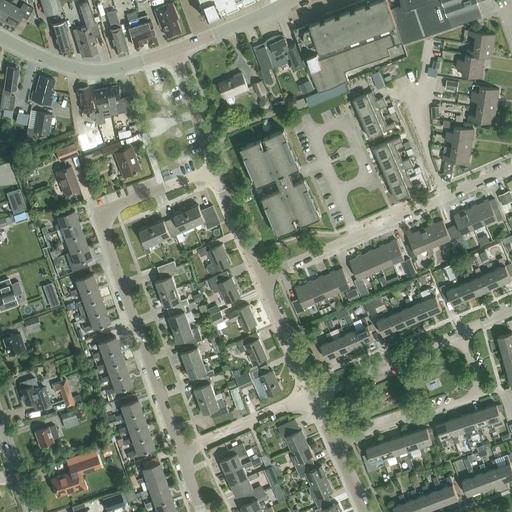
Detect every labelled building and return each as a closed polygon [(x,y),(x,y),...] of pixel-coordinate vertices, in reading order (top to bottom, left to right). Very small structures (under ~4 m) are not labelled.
[(0,0),(0,18),(2,20),(11,4),(4,0),(0,0)] [(40,0),(45,15),(63,10),(59,0),(40,0)] [(100,35),(100,34),(96,23),(95,23),(88,0),(77,4),(84,26),(73,30),(81,57),(98,52),(95,42),(97,42),(95,37),(100,35)] [(176,0),(185,27),(200,22),(192,0),(176,0)] [(199,0),(207,20),(248,0),(199,0)] [(295,33),(319,92),(348,80),(345,71),(390,55),(388,48),(403,42),(402,38),(391,8),(388,0),(374,0),(319,20),(320,24),(295,33)] [(391,8),(402,38),(409,35),(411,40),(482,16),(477,1),(480,0),(402,0),(403,1),(403,3),(403,4),(391,8)] [(20,9),(11,4),(2,20),(15,27),(22,16),(27,19),(33,8),(23,3),(20,9)] [(179,19),(173,3),(154,10),(159,24),(161,23),(166,37),(180,31),(176,20),(179,19)] [(106,13),(110,26),(111,30),(110,31),(117,52),(127,49),(115,10),(106,13)] [(147,15),(138,18),(145,43),(156,40),(150,21),(149,22),(147,15)] [(138,18),(129,21),(130,27),(128,28),(134,47),(145,43),(138,18)] [(59,52),(71,49),(64,22),(52,25),(59,52)] [(496,33),(469,30),(465,29),(464,34),(476,36),(475,43),(494,45),(496,33)] [(284,63),(290,58),(292,64),(291,65),(294,72),(306,66),(295,43),(289,46),(285,37),(280,39),(279,36),(274,37),(270,39),(266,43),(264,43),(273,66),(275,66),(277,66),(278,65),(284,63)] [(273,66),(264,43),(255,46),(258,57),(257,59),(266,82),(273,80),(269,69),(270,67),(273,66)] [(467,49),(466,54),(485,57),(492,58),(494,45),(475,43),(474,50),(467,49)] [(458,58),(457,63),(483,67),(485,57),(466,54),(465,59),(458,58)] [(431,70),(437,71),(440,61),(434,59),(431,70)] [(483,67),(457,63),(456,68),(464,69),(463,75),(482,78),(483,67)] [(18,68),(6,67),(3,88),(2,88),(0,103),(0,108),(10,110),(12,96),(9,95),(10,89),(15,90),(18,68)] [(233,94),(248,88),(242,72),(235,75),(235,76),(220,82),(228,103),(231,104),(234,103),(235,100),(233,94)] [(52,91),(54,80),(39,76),(35,92),(33,92),(31,100),(50,105),(54,91),(52,91)] [(299,84),(303,93),(314,88),(310,79),(299,84)] [(447,79),(445,88),(458,90),(459,82),(447,79)] [(267,98),(264,92),(266,91),(262,80),(254,83),(259,95),(259,94),(261,99),(260,102),(260,105),(261,107),(264,109),(267,108),(269,106),(270,103),(269,100),(266,98),(267,98)] [(118,113),(125,111),(126,111),(127,117),(135,115),(131,96),(120,99),(117,85),(105,87),(109,104),(116,103),(118,113)] [(472,95),(498,99),(500,88),(481,85),(480,91),(472,90),(472,95)] [(96,119),(94,111),(88,87),(78,89),(83,113),(89,112),(91,120),(96,119)] [(95,114),(97,124),(105,122),(104,118),(112,116),(109,104),(105,87),(93,90),(97,107),(98,107),(99,113),(95,114)] [(359,112),(385,100),(383,96),(376,99),(372,91),(353,99),(359,112)] [(478,101),(477,106),(496,109),(498,99),(472,95),(471,100),(478,101)] [(385,100),(359,112),(364,124),(383,116),(380,108),(387,105),(385,100)] [(496,109),(477,106),(476,115),(469,113),(468,119),(494,123),(496,109)] [(52,114),(36,111),(33,131),(48,134),(52,114)] [(383,116),(364,124),(370,137),(396,126),(394,121),(387,125),(383,116)] [(446,135),(472,139),(474,128),(455,125),(454,131),(446,130),(446,135)] [(264,148),(260,139),(241,147),(250,168),(251,167),(250,166),(251,166),(259,184),(266,182),(270,192),(264,195),(272,214),(271,214),(270,213),(279,234),(298,226),(294,217),(298,215),(302,224),(321,216),(312,195),(311,195),(312,196),(311,197),(303,178),(299,180),(294,169),(299,167),(291,149),(292,148),(292,149),(293,149),(284,128),(264,137),(268,146),(264,148)] [(451,147),(470,150),(472,139),(446,135),(445,140),(452,141),(451,147)] [(103,156),(114,152),(123,176),(140,169),(131,146),(122,149),(120,142),(104,148),(95,151),(95,153),(87,156),(80,136),(77,138),(86,163),(94,160),(94,159),(103,155),(103,156)] [(374,147),(380,160),(399,152),(395,144),(403,141),(401,136),(374,147)] [(74,143),(55,150),(60,162),(79,154),(74,143)] [(470,150),(451,147),(450,155),(443,154),(442,159),(468,163),(470,150)] [(402,160),(399,152),(380,160),(385,173),(412,162),(410,157),(402,160)] [(23,164),(26,173),(35,170),(33,161),(23,164)] [(391,186),(410,177),(406,169),(413,166),(412,162),(385,173),(391,186)] [(64,194),(80,189),(71,166),(56,172),(64,194)] [(413,186),(410,177),(391,186),(396,199),(423,187),(421,183),(413,186)] [(498,195),(503,204),(511,199),(511,196),(509,190),(498,195)] [(12,201),(13,208),(23,207),(22,200),(12,201)] [(485,223),(497,218),(498,220),(503,218),(498,206),(493,208),(489,200),(477,205),(485,223)] [(204,221),(208,228),(221,222),(213,204),(201,210),(199,204),(198,205),(197,204),(191,206),(191,207),(186,210),(194,225),(204,221)] [(474,228),(485,223),(477,205),(466,210),(474,228)] [(57,216),(61,228),(79,222),(74,210),(57,216)] [(170,219),(176,234),(182,232),(181,231),(193,226),(186,210),(174,215),(175,217),(170,219)] [(463,233),(474,228),(466,210),(454,215),(458,223),(451,226),(459,244),(460,244),(457,239),(464,236),(463,233)] [(15,221),(12,215),(5,218),(4,216),(0,218),(0,226),(7,224),(7,223),(15,221)] [(171,237),(176,234),(170,219),(164,221),(164,220),(152,225),(159,241),(170,235),(171,237)] [(443,219),(431,225),(439,243),(451,238),(455,246),(459,244),(451,226),(447,228),(443,219)] [(83,234),(79,222),(61,228),(64,235),(60,237),(61,242),(66,240),(83,234)] [(148,245),(159,241),(152,225),(139,231),(145,243),(142,244),(147,254),(151,252),(148,245)] [(419,230),(428,248),(430,253),(434,251),(432,246),(439,243),(431,225),(419,230)] [(408,235),(411,243),(406,245),(412,258),(417,256),(416,253),(428,248),(419,230),(408,235)] [(66,240),(70,252),(88,245),(83,234),(66,240)] [(504,243),(511,241),(511,234),(502,239),(504,243)] [(479,239),(482,245),(489,241),(487,236),(479,239)] [(397,239),(385,245),(393,263),(405,258),(397,239)] [(208,253),(212,262),(208,264),(207,267),(209,271),(211,272),(229,264),(225,253),(226,253),(222,244),(211,249),(209,244),(198,249),(201,256),(208,253)] [(92,257),(88,245),(70,252),(65,254),(72,271),(88,266),(86,260),(92,257)] [(385,245),(374,249),(382,268),(393,263),(385,245)] [(370,273),(382,268),(374,249),(362,255),(370,273)] [(488,261),(485,252),(478,254),(481,263),(488,261)] [(358,278),(370,273),(362,255),(350,260),(358,278)] [(494,270),(500,285),(511,279),(506,265),(503,257),(498,259),(502,266),(494,270)] [(416,273),(410,258),(402,261),(408,276),(416,273)] [(156,282),(161,294),(176,288),(172,275),(183,271),(181,264),(176,266),(174,260),(157,267),(162,279),(156,282)] [(464,263),(468,272),(473,270),(469,261),(464,263)] [(488,290),(500,285),(494,270),(491,262),(487,264),(490,271),(483,275),(482,275),(488,290)] [(452,279),(456,277),(450,264),(445,266),(451,279),(452,279)] [(331,273),(339,291),(350,286),(342,267),(331,273)] [(479,276),(471,280),(470,280),(477,295),(488,290),(482,275),(483,275),(479,267),(475,269),(479,276)] [(220,289),(226,302),(240,296),(232,277),(230,278),(227,271),(208,279),(214,292),(220,289)] [(459,285),(465,300),(477,295),(470,280),(471,280),(468,272),(464,274),(467,281),(460,285),(459,285)] [(71,295),(80,292),(97,286),(93,273),(75,280),(79,288),(70,292),(71,295)] [(331,273),(319,278),(327,296),(339,291),(331,273)] [(431,275),(424,279),(427,286),(435,283),(431,275)] [(453,305),(465,300),(459,285),(460,285),(456,277),(452,279),(455,286),(447,290),(444,285),(439,287),(445,302),(450,299),(453,305)] [(316,301),(327,296),(319,278),(307,283),(316,301)] [(0,302),(3,301),(6,310),(18,305),(9,279),(0,281),(0,302)] [(362,281),(356,284),(361,295),(367,292),(362,281)] [(304,306),(316,301),(307,283),(296,288),(300,297),(304,306)] [(76,308),(84,305),(102,299),(97,286),(80,292),(83,301),(74,304),(76,308)] [(424,300),(430,315),(442,309),(436,295),(437,295),(433,287),(429,289),(432,297),(425,300),(424,300)] [(168,311),(184,305),(189,303),(187,298),(181,300),(176,288),(161,294),(165,307),(167,306),(168,311)] [(347,292),(351,302),(361,298),(356,288),(347,292)] [(412,305),(419,320),(430,315),(424,300),(425,300),(421,292),(417,294),(421,302),(413,305),(412,305)] [(48,295),(51,303),(58,301),(56,293),(48,295)] [(384,302),(381,296),(365,302),(370,314),(377,311),(375,306),(384,302)] [(304,306),(300,297),(292,301),(297,312),(305,308),(304,306)] [(401,310),(407,325),(419,320),(412,305),(413,305),(410,297),(406,299),(409,307),(402,310),(401,310)] [(78,315),(80,320),(89,317),(106,311),(102,299),(84,305),(87,312),(78,315)] [(390,315),(396,330),(407,325),(401,310),(402,310),(398,302),(394,304),(397,312),(390,315)] [(245,329),(257,323),(248,304),(236,310),(237,310),(229,314),(233,321),(239,317),(245,329)] [(169,317),(174,329),(189,323),(185,311),(186,310),(184,305),(168,311),(170,316),(169,317)] [(390,315),(387,307),(383,309),(386,317),(377,320),(384,335),(396,330),(390,315)] [(110,322),(106,311),(89,317),(92,324),(83,328),(84,331),(110,322)] [(211,315),(215,324),(225,320),(220,311),(211,315)] [(37,315),(24,320),(27,329),(30,328),(40,324),(37,315)] [(364,326),(357,329),(356,329),(363,344),(375,339),(369,324),(365,316),(361,318),(364,326)] [(345,334),(351,349),(363,344),(356,329),(357,329),(354,321),(349,324),(352,331),(345,334)] [(181,347),(197,341),(202,339),(198,328),(194,327),(191,328),(189,323),(174,329),(178,342),(179,341),(181,347)] [(345,334),(342,327),(338,328),(341,336),(333,339),(339,354),(351,349),(345,334)] [(333,339),(330,332),(326,333),(329,341),(321,344),(328,359),(339,354),(333,339)] [(502,350),(511,346),(511,332),(498,336),(502,350)] [(9,354),(25,348),(20,333),(3,338),(9,354)] [(94,358),(103,355),(120,349),(115,336),(98,342),(101,351),(92,354),(94,358)] [(220,351),(215,336),(211,338),(216,352),(220,351)] [(253,364),(268,358),(259,338),(252,341),(249,336),(237,341),(241,352),(247,350),(253,364)] [(182,353),(186,365),(202,359),(198,347),(199,346),(197,341),(181,347),(183,352),(182,353)] [(511,346),(502,350),(505,362),(511,359),(511,346)] [(98,371),(107,367),(124,361),(120,349),(103,355),(106,363),(97,366),(98,371)] [(193,377),(195,382),(210,376),(215,375),(213,368),(210,370),(208,365),(207,364),(206,363),(204,364),(202,359),(186,365),(191,378),(193,377)] [(102,382),(111,379),(128,373),(124,361),(107,367),(110,375),(101,378),(102,382)] [(267,364),(255,370),(249,372),(251,378),(254,377),(255,379),(259,377),(268,396),(282,390),(273,370),(270,371),(267,364)] [(236,378),(240,388),(253,382),(251,378),(249,372),(236,378)] [(128,373),(111,379),(114,387),(105,391),(107,395),(133,385),(128,373)] [(195,388),(200,401),(215,395),(211,382),(212,382),(210,376),(195,382),(196,388),(195,388)] [(50,404),(44,386),(38,388),(35,377),(20,382),(22,388),(21,389),(23,396),(21,396),(23,402),(25,402),(25,404),(35,400),(38,408),(50,404)] [(75,404),(66,379),(57,382),(66,407),(75,404)] [(234,380),(228,382),(230,388),(236,386),(234,380)] [(229,412),(226,405),(225,405),(223,397),(217,399),(215,395),(200,401),(204,413),(210,411),(212,418),(229,412)] [(116,420),(125,417),(142,411),(138,399),(121,405),(123,413),(114,416),(115,419),(116,420)] [(497,403),(484,408),(489,423),(491,431),(495,429),(494,426),(503,423),(497,403)] [(481,425),(489,423),(484,408),(472,412),(477,427),(478,432),(479,435),(484,433),(481,425)] [(60,414),(63,422),(78,417),(75,409),(60,414)] [(83,409),(77,412),(80,421),(86,419),(83,409)] [(120,432),(129,429),(146,423),(142,411),(125,417),(128,425),(118,428),(120,432)] [(472,437),(471,435),(478,432),(477,427),(472,412),(460,416),(466,431),(464,431),(467,439),(472,437)] [(457,433),(464,431),(466,431),(460,416),(449,420),(454,434),(453,435),(455,443),(460,441),(457,433)] [(445,437),(453,435),(454,434),(449,420),(436,424),(441,439),(444,447),(448,445),(445,437)] [(124,445),(133,442),(151,435),(146,423),(129,429),(132,437),(123,440),(124,445)] [(53,437),(59,435),(55,424),(49,427),(49,426),(35,431),(40,446),(54,441),(53,437)] [(287,439),(291,449),(307,442),(302,429),(300,430),(298,424),(281,432),(284,440),(287,439)] [(420,446),(419,446),(421,454),(426,453),(423,445),(432,442),(427,427),(415,431),(420,446)] [(415,431),(403,435),(408,450),(407,450),(410,458),(421,454),(419,446),(420,446),(415,431)] [(151,435),(133,442),(136,449),(127,453),(128,457),(155,447),(151,435)] [(408,450),(403,435),(391,439),(396,454),(395,454),(397,462),(402,461),(399,453),(407,450),(408,450)] [(396,454),(391,439),(379,443),(384,458),(383,458),(386,466),(390,465),(387,457),(395,454),(396,454)] [(489,439),(482,441),(484,447),(491,444),(489,439)] [(484,447),(482,441),(481,441),(482,442),(476,445),(478,451),(484,449),(484,447)] [(291,455),(297,469),(310,463),(308,458),(313,455),(307,442),(291,449),(293,454),(291,455)] [(221,460),(226,472),(243,465),(243,464),(239,457),(248,453),(243,443),(228,450),(230,456),(221,460)] [(384,458),(379,443),(367,447),(369,453),(363,455),(369,472),(378,469),(375,461),(383,458),(384,458)] [(104,454),(111,453),(110,445),(102,446),(104,454)] [(65,474),(65,473),(51,478),(57,496),(68,492),(69,495),(87,488),(81,473),(101,466),(95,449),(67,459),(71,472),(65,474)] [(507,463),(499,466),(504,481),(511,478),(511,467),(510,462),(511,462),(507,454),(503,455),(507,463)] [(244,468),(253,464),(254,467),(262,463),(259,457),(251,461),(251,460),(243,464),(243,465),(226,472),(231,484),(248,476),(244,468)] [(468,469),(472,467),(468,457),(464,459),(468,469)] [(487,471),(493,485),(504,481),(499,466),(496,459),(492,460),(495,468),(487,471)] [(146,480),(164,474),(160,462),(142,467),(145,476),(136,479),(137,483),(147,480),(146,480)] [(313,469),(310,463),(297,469),(301,478),(307,475),(312,485),(328,478),(322,465),(313,469)] [(483,472),(475,475),(481,490),(493,485),(487,471),(484,463),(480,465),(483,472)] [(481,490),(475,475),(472,467),(468,469),(471,477),(462,480),(468,495),(481,490)] [(274,471),(269,473),(274,484),(279,482),(274,471)] [(248,476),(231,484),(237,496),(254,488),(250,480),(258,476),(256,472),(248,476)] [(146,480),(147,480),(149,488),(140,491),(142,495),(151,492),(168,486),(164,474),(146,480)] [(442,488),(447,503),(459,499),(453,484),(454,484),(451,476),(446,477),(449,485),(442,488)] [(313,497),(317,505),(330,499),(328,493),(333,491),(328,478),(312,485),(309,486),(311,497),(313,497)] [(430,492),(436,507),(447,503),(442,488),(439,480),(435,482),(438,489),(430,492)] [(279,483),(272,486),(276,494),(282,491),(279,483)] [(418,497),(423,511),(436,507),(430,492),(427,485),(422,486),(425,494),(418,497)] [(151,492),(153,500),(144,503),(146,507),(155,504),(172,498),(168,486),(151,492)] [(128,501),(136,498),(131,487),(124,490),(128,501)] [(406,501),(409,511),(423,511),(418,497),(415,489),(411,491),(414,498),(406,501)] [(103,498),(107,511),(124,505),(120,492),(103,498)] [(268,507),(265,500),(268,498),(266,494),(241,506),(243,511),(259,511),(263,510),(268,507)] [(409,511),(406,501),(403,494),(399,495),(402,503),(393,506),(395,511),(409,511)] [(155,504),(157,511),(173,511),(176,511),(172,498),(155,504)] [(333,504),(330,499),(317,505),(320,511),(342,511),(338,502),(333,504)]
